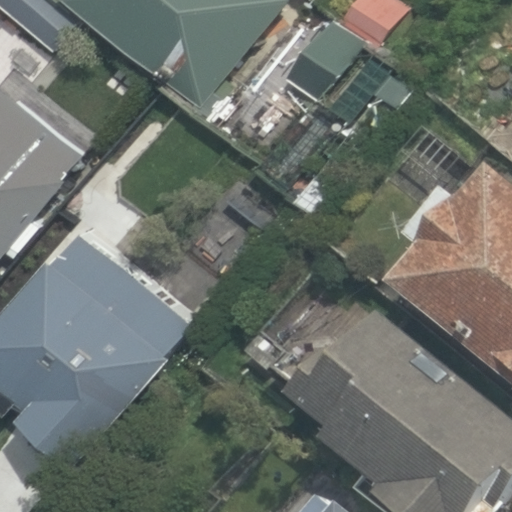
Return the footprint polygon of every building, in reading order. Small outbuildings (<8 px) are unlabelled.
[(56,0),(0,0),(0,12),(66,67),(95,31),(56,0)] [(297,0),(84,0),(212,104),(297,0)] [(0,261),(87,155),(0,78),(0,261)] [(319,97),(262,154),(292,184),(349,127),(319,97)] [(511,177),(503,171),(404,288),(511,378),(511,177)] [(199,317),(97,222),(0,330),(0,384),(76,446),(199,317)] [(499,511),(511,498),(511,416),(394,313),(301,417),(407,511),(499,511)] [(352,511),(332,497),(318,511),(352,511)]
